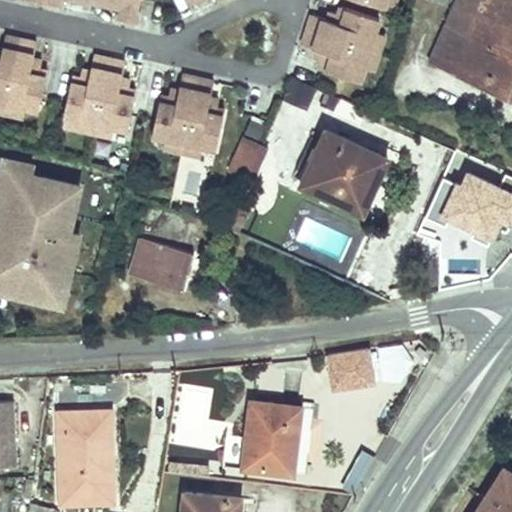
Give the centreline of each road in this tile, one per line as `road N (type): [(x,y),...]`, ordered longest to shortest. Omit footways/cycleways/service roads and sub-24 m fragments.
road 1 (residential): [(0,357),(301,333),(471,305),(510,327)]
road 2 (secondary): [(510,327),(384,511)]
